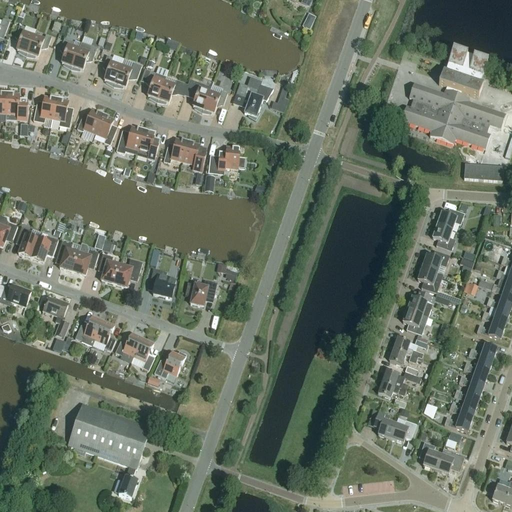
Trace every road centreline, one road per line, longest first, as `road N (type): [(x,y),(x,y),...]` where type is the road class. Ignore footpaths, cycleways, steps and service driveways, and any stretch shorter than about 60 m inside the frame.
road 1 (residential): [(312,155),(151,119),(45,84)]
road 2 (residential): [(242,352),(0,268)]
road 3 (residential): [(345,434),(428,196)]
road 4 (residential): [(242,352),(312,155)]
road 5 (residential): [(312,155),(365,0)]
road 6 (residential): [(461,511),(511,369)]
road 7 (residential): [(199,465),(320,504)]
road 8 (residential): [(428,196),(312,155)]
road 9 (residential): [(199,465),(242,352)]
